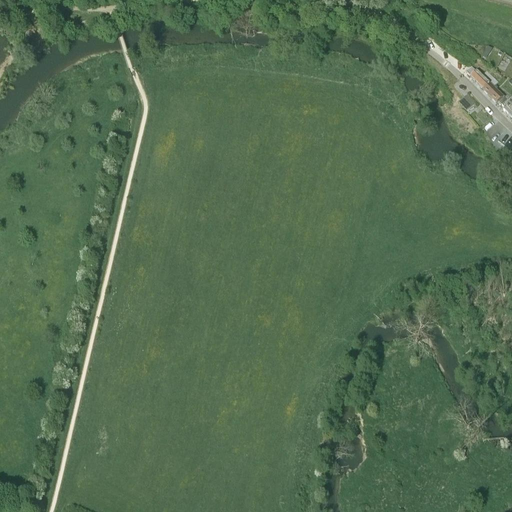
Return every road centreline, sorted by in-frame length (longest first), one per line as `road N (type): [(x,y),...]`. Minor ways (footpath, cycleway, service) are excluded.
road 1 (track): [(51,511),(145,107),(130,68)]
road 2 (residential): [(511,127),(422,45),(343,0)]
